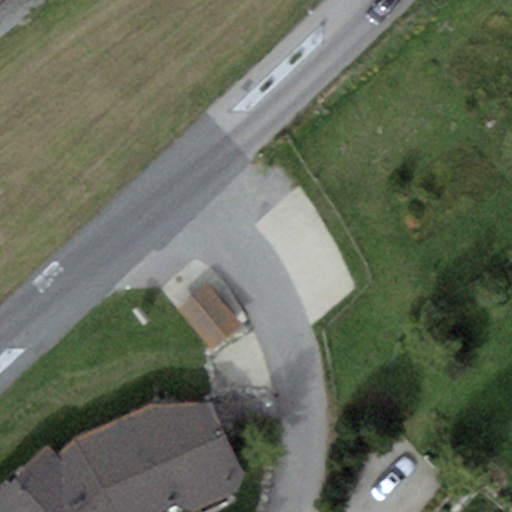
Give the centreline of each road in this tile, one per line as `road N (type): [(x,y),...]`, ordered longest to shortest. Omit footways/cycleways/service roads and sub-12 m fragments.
road 1 (residential): [(184,179),(234,236),(288,338),(303,447),(292,511)]
road 2 (tertiary): [(184,179),(375,0)]
road 3 (tertiary): [(0,354),(184,179)]
